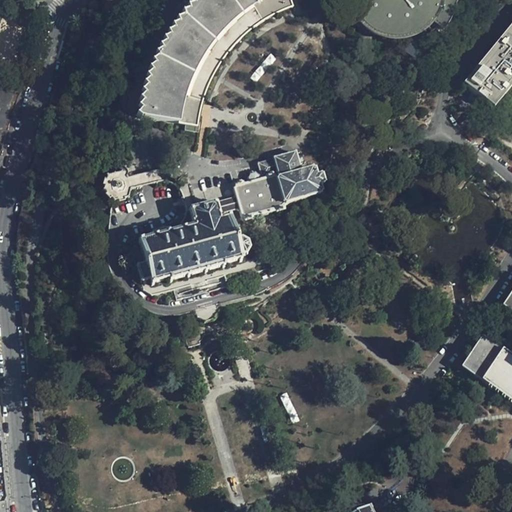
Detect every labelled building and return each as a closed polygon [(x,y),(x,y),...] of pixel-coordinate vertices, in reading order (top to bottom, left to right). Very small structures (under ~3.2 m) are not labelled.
[(282,10),(286,9),(282,0),(191,0),(191,1),(185,2),(186,7),(180,8),(180,13),(174,14),(176,19),(169,21),(171,26),(164,29),(166,32),(160,35),(162,38),(156,42),(157,45),(152,49),(154,53),(148,56),(150,60),(144,64),(147,67),(141,71),(144,75),(138,79),(142,82),(136,87),(139,90),(134,94),(137,97),(132,102),(135,105),(130,109),(134,113),(129,117),(133,120),(177,127),(189,129),(190,125),(191,120),(192,115),(193,109),(195,103),(197,98),(199,93),(201,88),(203,83),(205,79),(208,74),(210,70),(213,65),(216,61),(219,57),(222,53),(226,49),(229,45),(233,42),(237,38),(241,34),(245,31),(249,29),(252,26),(258,22),(261,20),(265,18),(269,16),(274,14),(278,12),(282,10)] [(342,0),(343,6),(345,13),(348,21),(354,28),(359,33),(364,36),(371,40),(379,42),(386,42),(394,42),(402,40),(409,36),(415,32),(420,26),(430,34),(433,31),(435,28),(437,25),(438,22),(440,19),(441,16),(442,12),(443,8),(443,4),(443,0),(342,0)] [(511,84),(511,22),(462,84),(491,110),(511,84)] [(406,52),(414,59),(420,51),(412,45),(406,52)] [(409,65),(420,74),(431,61),(420,51),(414,59),(409,65)] [(0,90),(0,144),(16,96),(0,90)] [(247,258),(250,252),(248,244),(242,241),(237,243),(229,217),(226,218),(227,222),(221,223),(219,216),(231,213),(234,220),(239,218),(240,220),(244,222),(283,211),(284,208),(318,198),(320,195),(319,191),(324,190),(321,179),(316,180),(314,172),(310,170),(302,173),(301,172),(299,171),(299,169),(304,167),(303,160),(297,162),(295,154),(256,166),(260,182),(257,182),(257,178),(252,175),(252,173),(247,175),(247,177),(245,181),(247,186),(236,190),(233,195),(235,200),(219,206),(190,214),(194,231),(143,246),(142,243),(138,244),(145,268),(137,271),(142,287),(150,285),(152,289),(154,288),(154,287),(168,283),(169,288),(172,287),(172,284),(220,270),(221,273),(226,272),(225,268),(239,264),(240,266),(243,265),(241,260),(247,258)] [(137,178),(140,191),(147,189),(165,184),(161,172),(144,176),(137,178)] [(99,189),(102,199),(110,206),(126,201),(129,193),(140,191),(137,178),(124,181),(117,176),(103,179),(99,189)] [(511,358),(486,341),(465,371),(511,403),(511,358)]
